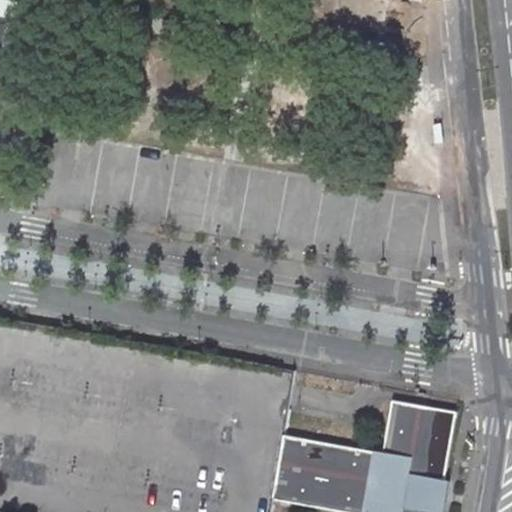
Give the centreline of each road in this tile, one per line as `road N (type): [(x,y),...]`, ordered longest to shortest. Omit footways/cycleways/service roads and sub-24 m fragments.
road 1 (tertiary): [(454,0),(498,373)]
road 2 (unknown): [(252,457),(261,393),(248,381),(20,342),(0,361)]
road 3 (unknown): [(0,414),(252,457)]
road 4 (tertiary): [(498,373),(488,511)]
road 5 (tertiary): [(511,132),(497,0)]
